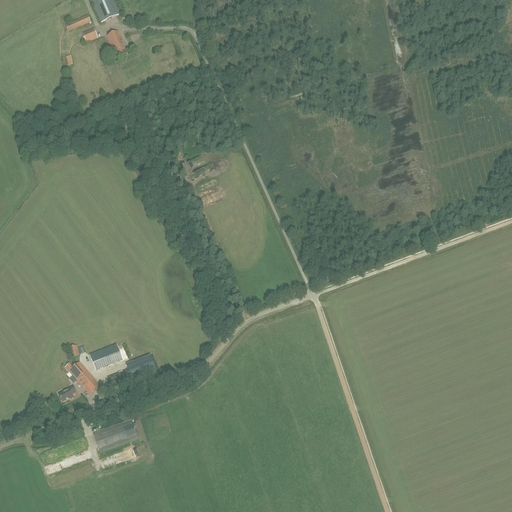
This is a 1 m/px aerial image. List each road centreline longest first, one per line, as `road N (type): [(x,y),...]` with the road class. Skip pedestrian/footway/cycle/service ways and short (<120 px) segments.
road 1 (unclassified): [(0,443),(195,369),(246,324),(311,297),(188,27),(124,25)]
road 2 (track): [(311,297),(387,511)]
road 3 (track): [(311,297),(511,221)]
